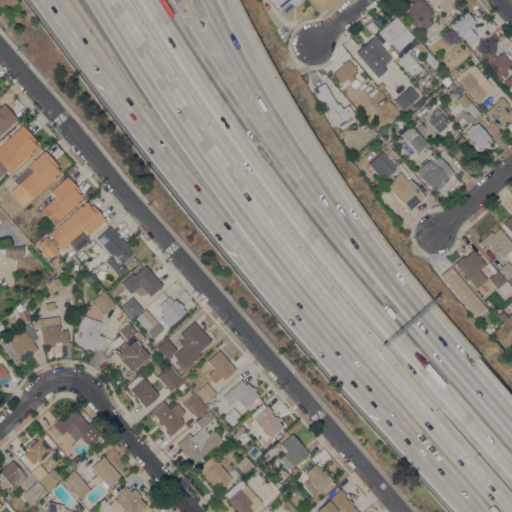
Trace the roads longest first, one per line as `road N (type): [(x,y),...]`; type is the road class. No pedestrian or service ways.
road 1 (residential): [(402,511),(0,50)]
road 2 (motorway): [(98,0),(235,203),(401,413)]
road 3 (motorway): [(41,0),(166,168),(301,328)]
road 4 (motorway): [(396,314),(252,144),(156,0)]
road 5 (motorway): [(348,220),(247,59),(220,0)]
road 6 (residential): [(191,511),(67,372)]
road 7 (motorway): [(511,447),(396,314)]
road 8 (motorway): [(301,328),(401,413)]
road 9 (motorway): [(401,413),(487,511)]
